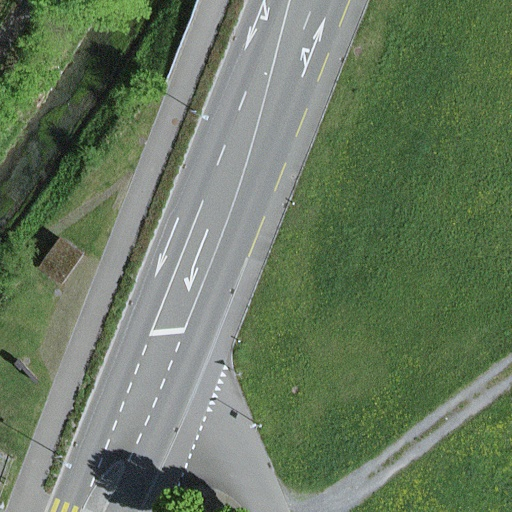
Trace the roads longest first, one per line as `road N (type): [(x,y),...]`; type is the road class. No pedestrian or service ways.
road 1 (primary): [(297,0),(145,382)]
road 2 (track): [(322,511),(511,371)]
road 3 (unclassified): [(268,511),(216,422),(145,382)]
road 4 (primary): [(145,382),(90,511)]
